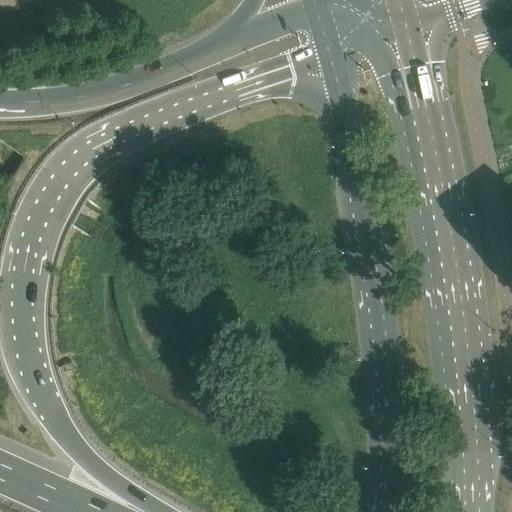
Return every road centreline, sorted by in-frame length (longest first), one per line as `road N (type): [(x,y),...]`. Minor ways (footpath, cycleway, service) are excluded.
road 1 (motorway): [(147,511),(50,420),(31,379),(19,305),(34,216),(68,165),(92,146),(327,52)]
road 2 (secondary): [(479,511),(459,275),(408,25)]
road 3 (secondary): [(327,52),(377,274),(393,511)]
road 4 (motorway): [(208,54),(81,99),(0,105)]
